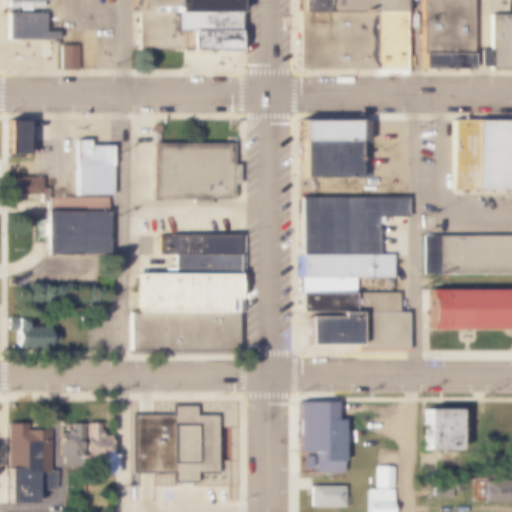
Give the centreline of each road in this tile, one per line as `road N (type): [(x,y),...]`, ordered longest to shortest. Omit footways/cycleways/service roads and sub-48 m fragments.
road 1 (tertiary): [(269,511),(267,0)]
road 2 (residential): [(0,375),(270,377)]
road 3 (residential): [(0,95),(267,95)]
road 4 (residential): [(511,94),(267,95)]
road 5 (residential): [(511,376),(270,377)]
